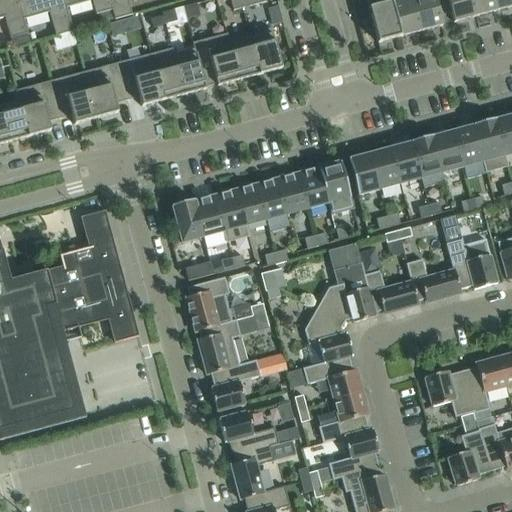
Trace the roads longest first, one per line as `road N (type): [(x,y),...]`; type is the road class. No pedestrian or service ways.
road 1 (residential): [(407,511),(369,347),(382,335),(511,301)]
road 2 (residential): [(123,166),(197,436)]
road 3 (residential): [(330,110),(123,166)]
road 4 (residential): [(197,436),(0,489)]
road 5 (residential): [(511,61),(356,103)]
road 6 (residential): [(0,208),(89,184),(123,166)]
road 7 (residential): [(123,166),(80,159),(0,180)]
